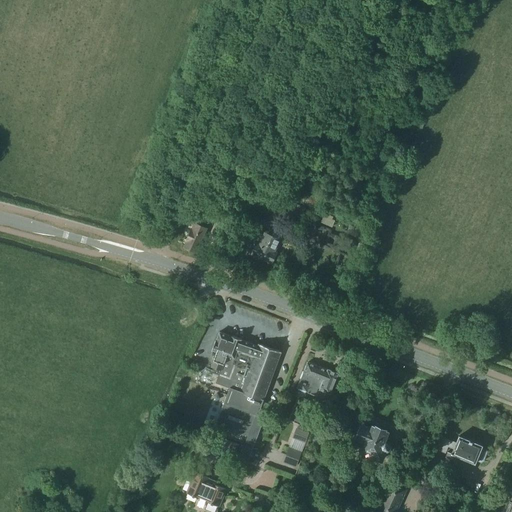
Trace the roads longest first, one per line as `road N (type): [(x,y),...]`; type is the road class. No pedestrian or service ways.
road 1 (unclassified): [(131,254),(511,393)]
road 2 (unknown): [(298,323),(251,455)]
